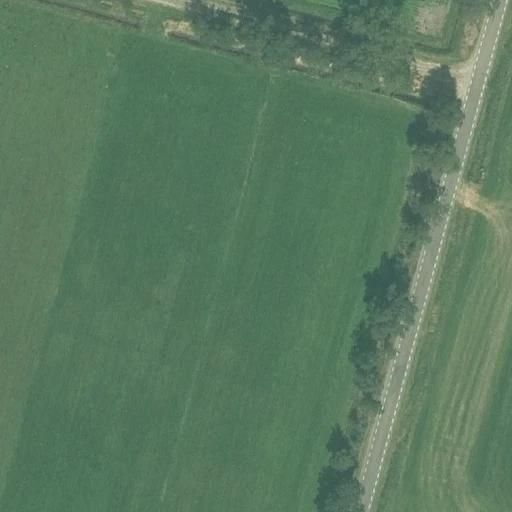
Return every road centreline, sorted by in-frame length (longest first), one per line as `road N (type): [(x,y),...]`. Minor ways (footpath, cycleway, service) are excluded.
road 1 (unclassified): [(359,511),(498,0)]
road 2 (track): [(142,0),(474,90)]
